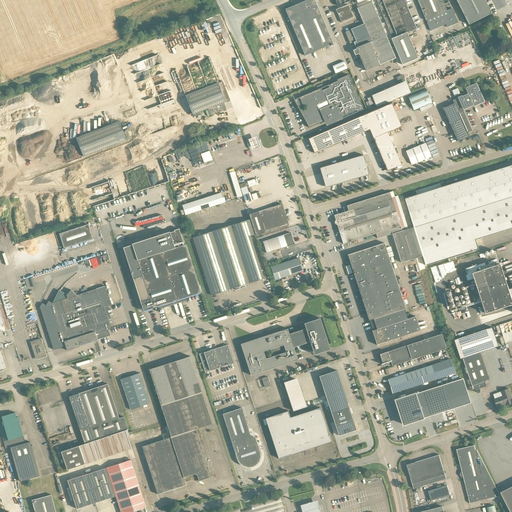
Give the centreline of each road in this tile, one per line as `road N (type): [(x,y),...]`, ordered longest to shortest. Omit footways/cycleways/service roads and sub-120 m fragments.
road 1 (unclassified): [(307,210),(511,150)]
road 2 (unclassified): [(187,511),(387,454)]
road 3 (tertiary): [(307,210),(230,19)]
road 4 (unclassified): [(143,348),(332,285)]
road 5 (tertiary): [(387,454),(332,285)]
road 6 (unknown): [(229,320),(250,379),(352,345)]
road 7 (unclassified): [(0,390),(143,348)]
road 8 (unclassified): [(143,348),(102,226)]
